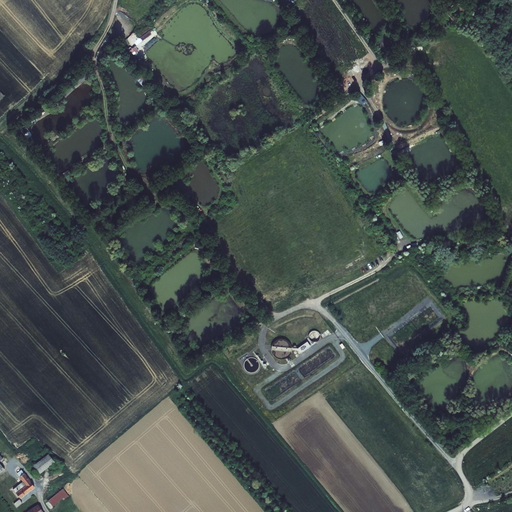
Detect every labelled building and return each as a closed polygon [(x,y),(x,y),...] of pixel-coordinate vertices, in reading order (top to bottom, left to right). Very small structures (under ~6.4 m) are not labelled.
[(142,48),(139,44),(149,36),(151,39),(157,34),(151,28),(138,39),(135,36),(132,39),(130,36),(125,41),(135,53),(142,48)] [(317,322),(319,328),(326,326),(323,319),(317,322)] [(309,334),(308,337),(309,340),(311,342),(314,343),(317,342),(319,340),(320,338),(320,335),(319,333),(317,331),(315,331),(312,331),(310,332),(309,334)] [(271,350),(272,353),(275,357),(278,359),(282,359),(286,358),(289,356),(291,352),(292,349),(291,346),(290,343),(287,341),(285,339),(281,339),(278,339),(275,341),(273,344),(271,347),(271,350)] [(244,368),(246,370),(248,372),(250,373),(253,373),(256,372),(258,370),(259,367),(259,364),(258,361),(255,358),(252,357),(249,358),(246,359),(244,362),(244,365),(244,368)] [(33,465),(39,473),(55,461),(49,453),(33,465)] [(16,492),(20,498),(35,486),(25,472),(24,473),(22,469),(16,473),(19,477),(22,481),(13,488),(16,492)] [(48,500),(52,506),(63,497),(65,499),(69,496),(63,488),(48,500)] [(13,503),(16,508),(23,503),(20,499),(13,503)] [(27,511),(44,511),(38,503),(27,511),(28,511),(27,511)]
